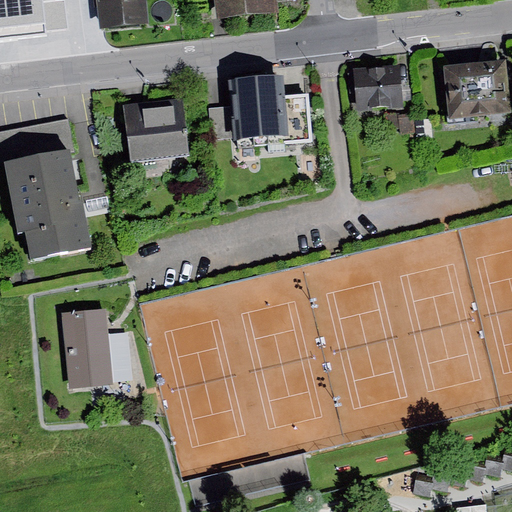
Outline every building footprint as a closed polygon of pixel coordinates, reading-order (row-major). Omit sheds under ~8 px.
[(54,0),(0,0),(0,40),(59,32),(54,0)] [(146,0),(97,0),(101,29),(149,24),(146,0)] [(215,0),(218,19),(277,12),(275,0),(215,0)] [(444,63),(449,116),(511,110),(507,57),(444,63)] [(399,68),(349,73),(351,93),(356,92),(358,109),(403,105),(399,68)] [(278,73),(231,77),(234,106),(236,138),(237,149),(272,146),(271,140),(312,136),(308,93),(280,96),(278,73)] [(189,153),(183,97),(124,103),(130,159),(189,153)] [(236,138),(234,106),(221,107),(209,108),(212,140),(236,138)] [(399,113),(386,114),(387,129),(401,128),(401,135),(416,134),(414,114),(400,115),(399,113)] [(431,119),(417,120),(418,138),(432,137),(431,119)] [(0,159),(7,158),(71,145),(66,122),(0,134),(0,159)] [(71,145),(7,158),(19,227),(27,225),(33,255),(94,244),(84,193),(81,194),(71,145)] [(107,308),(64,312),(71,387),(114,383),(107,308)] [(432,482),(417,479),(414,493),(430,497),(432,489),(448,492),(450,484),(466,487),(467,479),(483,482),(485,474),(501,477),(503,469),(511,471),(511,454),(504,453),(502,462),(486,458),(485,467),(469,463),(467,472),(452,469),(450,477),(433,474),(432,482)]
